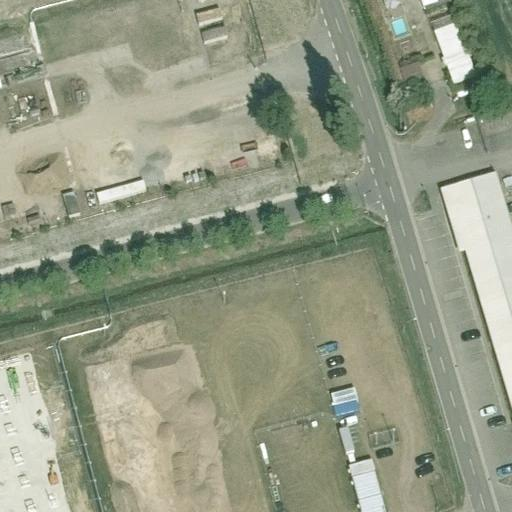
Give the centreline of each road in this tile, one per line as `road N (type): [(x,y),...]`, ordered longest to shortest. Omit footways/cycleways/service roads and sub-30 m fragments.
road 1 (residential): [(389,187),(0,286)]
road 2 (tertiary): [(389,187),(482,511)]
road 3 (tertiary): [(328,0),(389,187)]
